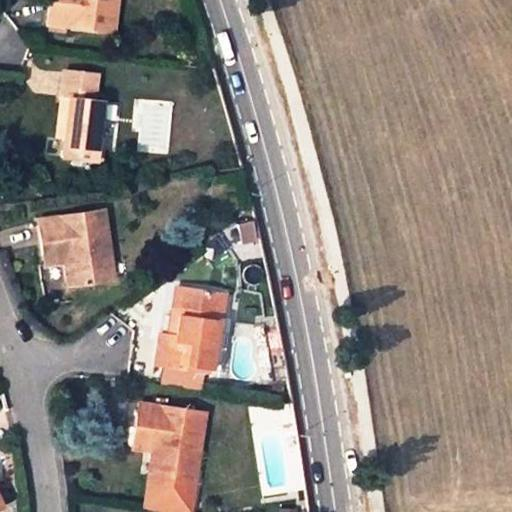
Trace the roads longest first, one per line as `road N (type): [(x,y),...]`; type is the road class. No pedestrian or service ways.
road 1 (secondary): [(335,511),(307,321),(220,0)]
road 2 (residential): [(47,511),(49,490),(0,315)]
road 3 (unknown): [(17,356),(165,293)]
